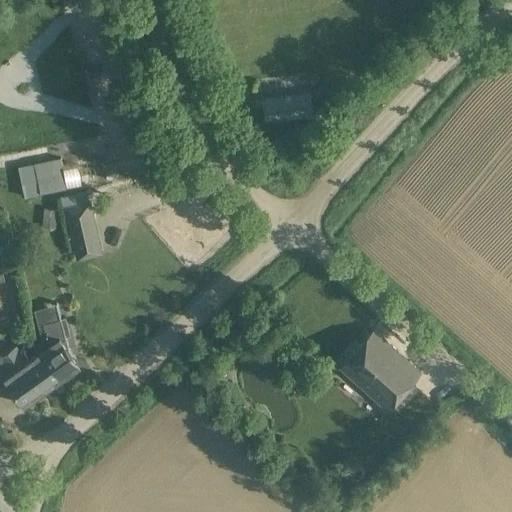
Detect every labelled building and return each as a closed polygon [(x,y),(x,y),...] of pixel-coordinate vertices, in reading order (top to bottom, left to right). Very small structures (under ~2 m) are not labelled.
[(312,113),(309,93),(262,100),(265,120),(312,113)] [(270,144),(287,158),(293,151),(276,137),(270,144)] [(66,187),(61,157),(33,162),(33,164),(19,166),(24,197),(41,194),(41,192),(66,187)] [(86,190),(62,195),(77,260),(102,254),(90,201),(89,201),(86,190)] [(42,218),(56,220),(57,211),(44,209),(42,218)] [(79,365),(70,352),(69,349),(65,335),(69,334),(65,317),(43,323),(48,344),(35,353),(36,354),(35,354),(55,382),(56,382),(79,365)] [(421,371),(373,329),(340,366),(387,409),(421,371)] [(24,405),(55,382),(35,354),(28,359),(18,346),(2,357),(12,371),(4,377),(24,405)] [(298,368),(312,382),(316,377),(311,373),(316,369),(306,359),(298,368)] [(286,466),(300,481),(307,474),(293,459),(286,466)] [(328,508),(333,511),(339,511),(353,498),(345,491),(328,508)]
